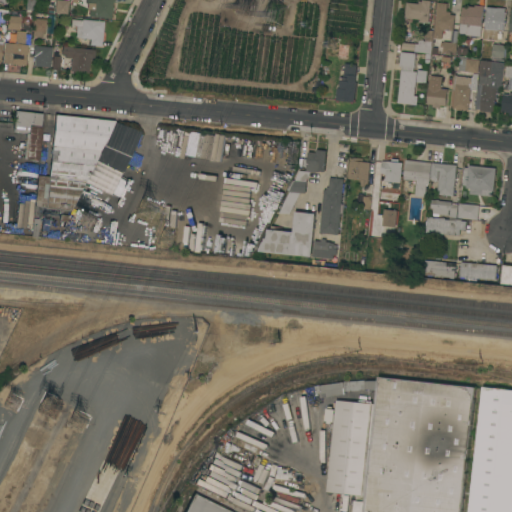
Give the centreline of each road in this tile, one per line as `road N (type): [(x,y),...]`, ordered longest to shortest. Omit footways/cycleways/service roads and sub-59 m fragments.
road 1 (tertiary): [(0,88),(511,141)]
road 2 (track): [(511,356),(363,342),(274,358),(214,393),(185,423),(139,511)]
road 3 (residential): [(384,0),(372,128)]
